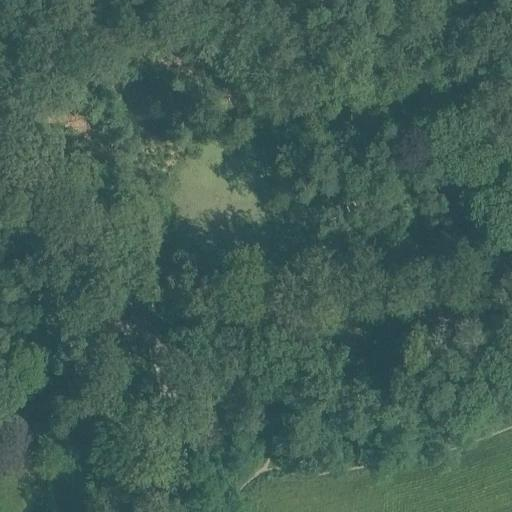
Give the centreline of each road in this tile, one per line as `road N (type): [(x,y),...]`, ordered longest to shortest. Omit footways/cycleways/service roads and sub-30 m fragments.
road 1 (unknown): [(511,335),(243,376),(201,365),(169,345),(126,291)]
road 2 (unclassified): [(167,511),(170,392),(158,343),(126,291),(0,161)]
road 3 (track): [(0,426),(170,427)]
road 4 (track): [(149,328),(0,327)]
